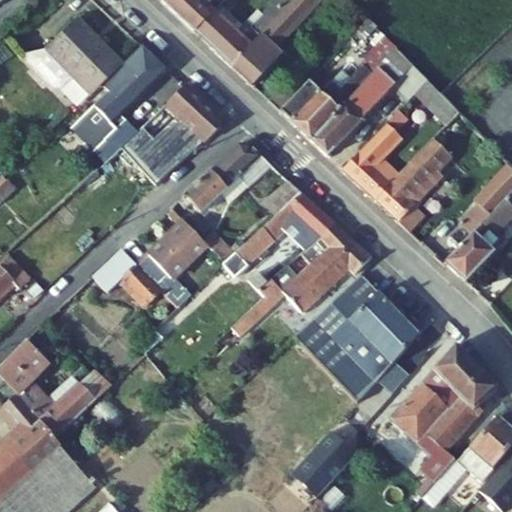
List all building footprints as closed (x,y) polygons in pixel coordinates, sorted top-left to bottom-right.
[(225,0),(165,0),(164,2),(196,32),(220,6),(225,0)] [(294,0),(284,11),(234,68),(254,87),(282,56),(277,51),(322,0),(294,0)] [(294,0),(275,0),(274,2),(284,11),(294,0)] [(243,27),(220,6),(196,32),(234,68),(284,11),(274,2),(262,15),(258,11),(243,27)] [(101,42),(78,18),(74,23),(97,46),(101,42)] [(368,19),(357,32),(366,41),(377,29),(368,19)] [(45,51),(91,97),(102,86),(124,65),(101,42),(97,46),(74,23),(45,51)] [(360,87),(396,48),(386,37),(365,59),(368,62),(352,80),(360,87)] [(142,46),(130,59),(150,78),(162,66),(142,46)] [(396,48),(360,87),(311,140),(328,157),(395,87),(409,101),(414,95),(427,82),(396,48)] [(108,93),(73,128),(95,151),(104,143),(113,151),(135,130),(121,116),(150,87),(146,83),(146,82),(139,75),(135,78),(124,65),(102,86),(108,93)] [(343,71),(321,94),(310,82),(303,90),(282,113),(311,140),(360,87),(352,80),(343,71)] [(291,79),(270,102),(282,113),(303,90),(291,79)] [(427,82),(414,95),(446,126),(459,113),(427,82)] [(206,140),(207,142),(221,129),(221,120),(185,87),(122,150),(139,169),(138,170),(155,190),(166,180),(164,179),(206,140)] [(394,181),(377,165),(402,139),(394,131),(406,118),(399,111),(343,172),(375,202),(394,181)] [(416,207),(431,191),(423,184),(450,156),(433,140),(394,181),(375,202),(409,235),(426,216),(416,207)] [(249,146),(239,145),(211,171),(178,202),(185,210),(191,205),(200,214),(221,195),(230,204),(247,188),(271,167),(249,146)] [(472,235),(511,192),(511,169),(507,165),(490,182),(473,201),(477,205),(460,224),(461,225),(472,235)] [(144,200),(155,190),(138,170),(127,183),(144,200)] [(481,174),(464,192),(473,201),(490,182),(481,174)] [(27,200),(8,180),(6,182),(0,187),(0,203),(1,204),(5,200),(16,211),(27,200)] [(263,204),(277,218),(303,195),(289,183),(263,204)] [(465,283),(504,241),(497,234),(511,217),(511,192),(472,235),(445,264),(465,283)] [(45,195),(37,201),(46,211),(54,204),(45,195)] [(336,225),(303,195),(277,218),(234,255),(225,264),(223,266),(232,276),(244,264),(247,267),(259,257),(262,260),(269,253),(266,249),(291,227),(307,242),(316,234),(320,238),(336,225)] [(418,242),(435,224),(426,216),(409,235),(418,242)] [(203,243),(184,223),(151,256),(148,253),(137,264),(164,291),(163,292),(180,309),(192,297),(173,278),(206,245),(203,243)] [(285,295),(302,315),(349,272),(355,277),(372,259),(336,225),(320,238),(300,255),(311,266),(298,277),(288,266),(271,280),(285,295)] [(472,235),(461,225),(432,256),(444,266),(445,264),(472,235)] [(234,255),(213,233),(203,243),(206,245),(225,264),(234,255)] [(93,278),(109,294),(122,281),(148,307),(163,292),(122,250),(93,278)] [(0,298),(15,284),(20,289),(30,279),(9,256),(0,264),(0,298)] [(258,292),(267,284),(256,273),(248,281),(258,292)] [(357,404),(418,336),(360,277),(293,339),(357,404)] [(258,292),(264,299),(232,330),(239,338),(285,295),(271,280),(267,284),(258,292)] [(146,355),(163,338),(157,331),(139,348),(146,355)] [(22,436),(0,455),(0,511),(68,511),(96,488),(55,440),(97,401),(74,376),(49,400),(33,383),(50,366),(26,341),(0,368),(0,379),(10,389),(0,399),(0,401),(5,406),(0,410),(22,436)] [(444,451),(484,411),(480,407),(497,390),(455,346),(388,420),(402,433),(415,445),(405,457),(434,482),(455,459),(444,451)] [(96,414),(115,429),(123,419),(104,404),(96,414)] [(482,483),(511,448),(511,431),(496,418),(458,462),(455,459),(434,482),(447,494),(466,470),(482,483)] [(388,420),(376,434),(390,447),(402,433),(388,420)] [(294,474),(319,497),(356,456),(331,433),(294,474)] [(489,511),(511,486),(511,452),(471,499),(486,511),(489,511)] [(470,511),(486,511),(471,499),(464,506),(470,511)] [(116,511),(107,502),(96,511),(116,511)]
